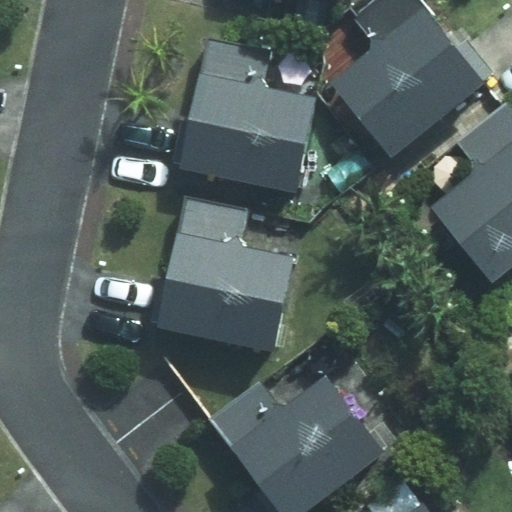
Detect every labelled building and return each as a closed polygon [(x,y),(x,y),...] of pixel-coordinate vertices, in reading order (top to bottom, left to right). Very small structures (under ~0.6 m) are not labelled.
[(494,74),(432,5),(427,0),(384,0),(361,21),(385,48),(345,84),(407,153),(494,74)] [(325,95),(267,84),(274,49),(215,37),(190,166),(249,178),(307,189),(325,95)] [(511,268),(511,98),(511,97),(461,136),(488,171),(443,206),(500,278),(511,268)] [(194,189),(185,231),(165,320),(287,347),(307,258),(249,245),(258,203),(194,189)] [(214,415),(239,447),(289,511),(310,511),(393,448),(334,373),(282,413),(257,381),(214,415)] [(351,511),(439,511),(430,500),(414,511),(356,511),(355,510),(351,511)]
